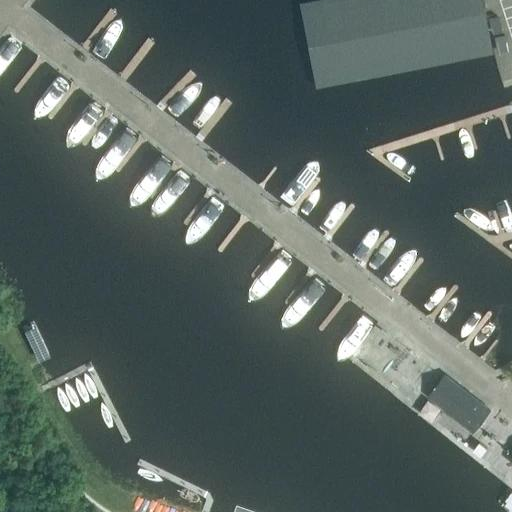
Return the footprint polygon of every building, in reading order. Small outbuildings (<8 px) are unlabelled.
[(318,86),(492,52),(481,0),(320,0),(302,4),(318,86)] [(501,30),(498,15),(489,17),(492,32),(501,30)] [(505,34),(495,36),(498,51),(508,50),(505,34)] [(474,431),(490,410),(445,375),(429,396),(474,431)] [(482,455),(489,446),(480,440),(473,449),(482,455)]
